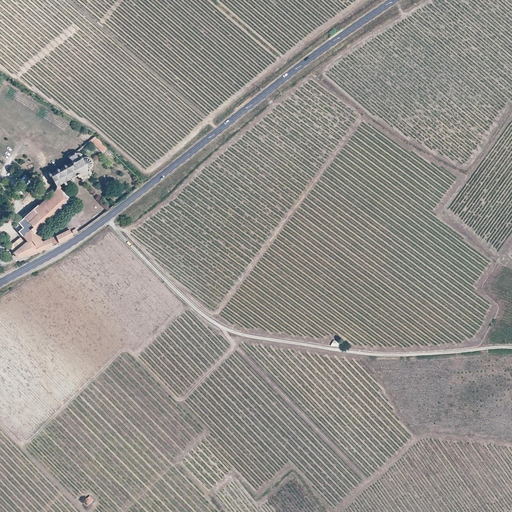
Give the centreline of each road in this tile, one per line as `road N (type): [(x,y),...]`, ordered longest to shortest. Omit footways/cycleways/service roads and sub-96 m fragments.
road 1 (tertiary): [(0,283),(105,219),(394,0)]
road 2 (track): [(511,348),(381,356),(238,335),(177,293),(105,219)]
